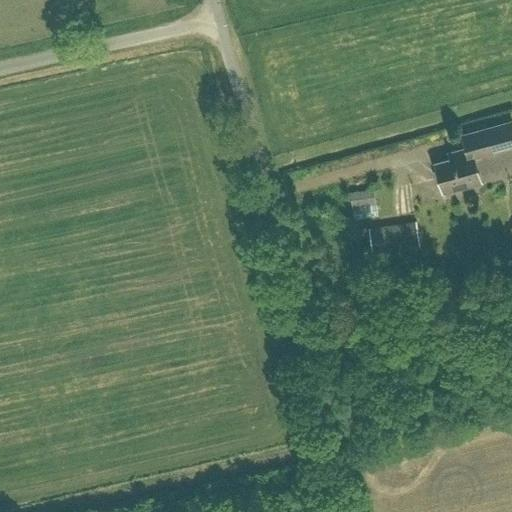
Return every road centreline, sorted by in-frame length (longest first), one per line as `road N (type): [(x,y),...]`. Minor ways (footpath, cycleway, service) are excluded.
road 1 (unclassified): [(355,511),(220,19)]
road 2 (unclassified): [(0,67),(220,19)]
